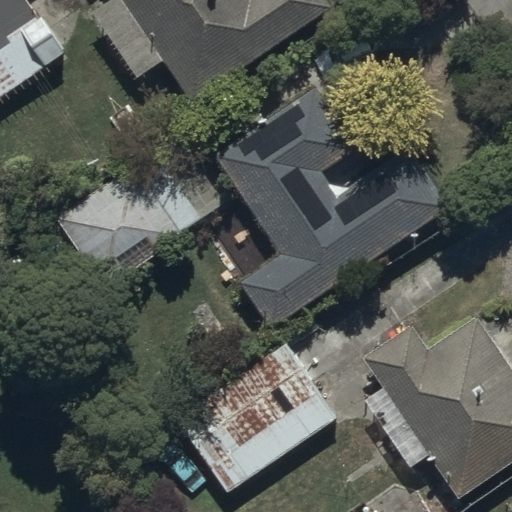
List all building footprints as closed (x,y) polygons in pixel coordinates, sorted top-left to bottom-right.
[(0,0),(0,95),(49,61),(46,57),(68,41),(38,0),(0,0)] [(90,0),(133,70),(167,50),(193,92),(336,3),(334,0),(90,0)] [(318,82),(219,148),(283,243),(241,271),(274,319),(455,199),(414,138),(340,187),(323,163),(357,140),(318,82)] [(191,123),(57,212),(105,284),(187,230),(183,224),(203,211),(204,212),(237,191),(191,123)] [(414,316),(367,347),(386,376),(364,390),(412,464),(432,451),(459,492),(511,457),(511,355),(479,305),(428,338),(414,316)] [(228,486),(341,408),(289,333),(174,410),(228,486)]
